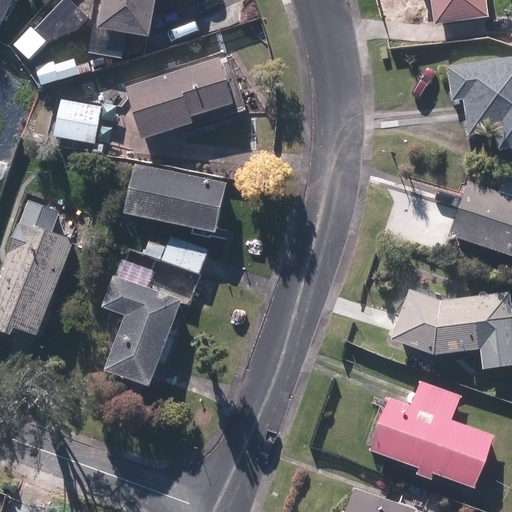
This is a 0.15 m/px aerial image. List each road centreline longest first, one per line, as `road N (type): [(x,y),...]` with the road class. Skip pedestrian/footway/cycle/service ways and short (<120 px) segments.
road 1 (residential): [(215,511),(323,232),(337,108),(315,0)]
road 2 (residential): [(215,511),(0,431)]
